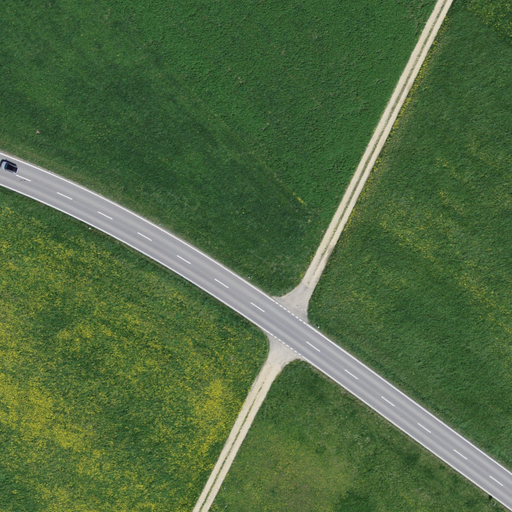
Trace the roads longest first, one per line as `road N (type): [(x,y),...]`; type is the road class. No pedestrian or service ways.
road 1 (tertiary): [(511,487),(294,327),(83,204),(0,175)]
road 2 (track): [(449,0),(294,327)]
road 3 (track): [(203,511),(294,327)]
